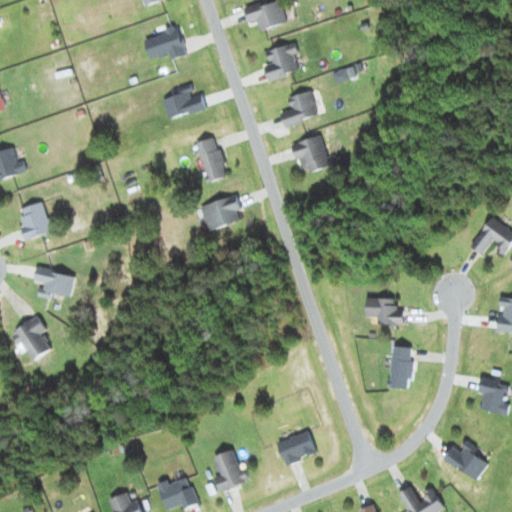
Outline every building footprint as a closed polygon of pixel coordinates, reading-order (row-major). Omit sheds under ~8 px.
[(261,30),(289,22),(282,0),(280,0),(268,4),(266,0),(246,7),(251,22),(258,20),(261,30)] [(187,55),(180,28),(146,36),(152,59),(171,54),(172,59),(187,55)] [(267,51),(271,63),(266,65),(270,80),(300,70),(295,54),(299,53),(296,42),(267,51)] [(364,73),(360,63),(333,72),(337,82),(364,73)] [(181,93),(164,99),(170,120),(208,107),(203,92),(196,94),(192,83),(179,87),(181,93)] [(280,111),(285,126),(320,116),(312,90),(289,97),(292,107),(280,111)] [(292,143),(297,160),(302,159),(306,172),(330,165),(322,135),(292,143)] [(228,176),(225,167),(228,166),(221,147),(218,148),(214,136),(197,142),(210,182),(228,176)] [(0,150),(0,178),(28,172),(25,160),(19,161),(16,147),(0,150)] [(238,210),(242,209),(237,194),(201,206),(209,232),(242,221),(238,210)] [(53,232),(44,201),(20,208),(29,239),(53,232)] [(485,254),(493,242),(507,253),(511,246),(511,228),(495,216),(473,245),(485,254)] [(40,295),(54,298),(55,293),(73,296),(77,274),(38,267),(35,282),(42,284),(40,295)] [(398,298),(369,297),(368,316),(380,316),(380,324),(406,324),(406,309),(398,309),(398,298)] [(511,321),(511,297),(503,297),(502,331),(511,331),(511,321)] [(47,329),(38,315),(12,332),(23,350),(27,348),(35,360),(52,350),(41,333),(47,329)] [(414,347),(393,346),(392,387),(409,388),(410,380),(413,380),(414,347)] [(480,390),(486,392),(482,408),(504,414),(511,383),(484,376),(480,390)] [(289,465),(319,451),(309,429),(279,443),(289,465)] [(478,480),(490,463),(475,453),(479,447),(468,440),(461,450),(454,445),(446,458),(478,480)] [(200,503),(189,476),(171,483),(170,479),(159,483),(170,509),(184,504),(186,508),(200,503)] [(400,494),(411,511),(439,511),(447,508),(435,489),(421,499),(413,486),(400,494)] [(112,498),(116,511),(144,511),(140,499),(133,501),(129,492),(112,498)]
